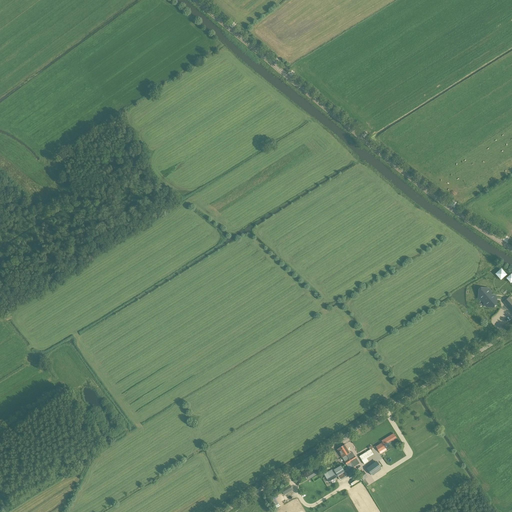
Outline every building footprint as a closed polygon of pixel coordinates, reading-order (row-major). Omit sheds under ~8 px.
[(502,270),(496,275),(498,277),(501,280),(507,275),(504,272),(502,270)] [(480,297),(480,299),(486,300),(485,305),(495,306),(495,297),(490,296),(490,290),(481,290),(480,297)] [(384,445),(396,438),(394,434),(382,441),(384,445)] [(379,452),(386,448),(382,443),(376,447),(379,452)] [(359,464),(356,458),(352,452),(350,452),(345,444),(345,445),(341,447),(353,466),(354,467),(358,464),(359,464)] [(342,458),(343,458),(345,461),(344,461),(349,469),(353,466),(341,447),(337,450),(342,458)] [(370,449),(359,457),(364,464),(368,462),(366,459),(373,454),(370,449)] [(381,468),(377,463),(367,470),(371,475),(381,468)] [(347,476),(341,466),(333,470),(333,469),(324,474),(327,480),(336,474),(340,480),(347,476)] [(310,478),(319,473),(317,469),(307,475),(307,476),(309,475),(310,478)] [(363,471),(358,474),(362,480),(367,477),(363,471)] [(290,485),(281,490),(284,495),(293,489),(290,485)]
